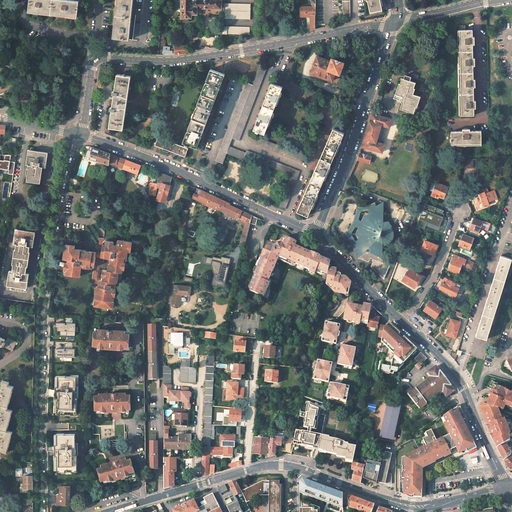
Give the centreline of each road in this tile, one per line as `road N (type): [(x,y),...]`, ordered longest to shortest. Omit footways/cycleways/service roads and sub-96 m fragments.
road 1 (residential): [(71,133),(41,310),(40,511)]
road 2 (unclassified): [(394,21),(174,60),(96,59),(80,135)]
road 3 (residential): [(80,135),(156,160),(315,234)]
road 4 (tertiary): [(394,21),(315,234)]
road 5 (tertiary): [(401,320),(458,379),(506,491)]
road 6 (secondary): [(298,468),(259,466),(107,511)]
road 7 (secondary): [(425,506),(298,468)]
road 8 (residential): [(401,320),(434,275),(459,211)]
road 9 (tertiary): [(315,234),(401,320)]
